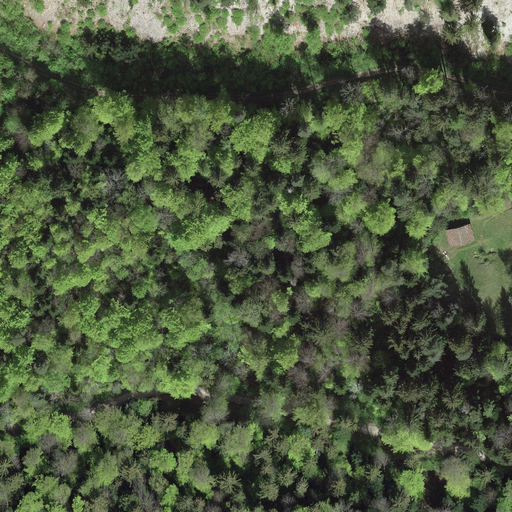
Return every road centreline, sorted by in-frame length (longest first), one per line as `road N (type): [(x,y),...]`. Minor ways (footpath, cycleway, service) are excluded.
road 1 (track): [(0,49),(69,83),(118,95),(252,98),(392,66),(511,92)]
road 2 (track): [(511,176),(426,208),(269,248),(174,258),(70,253),(0,266)]
road 3 (track): [(0,425),(65,421),(172,388),(511,459)]
